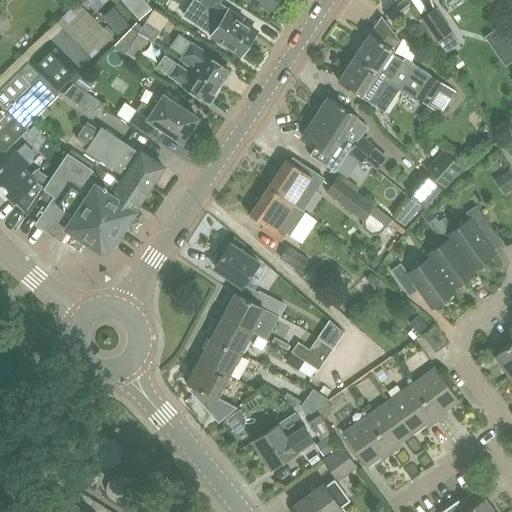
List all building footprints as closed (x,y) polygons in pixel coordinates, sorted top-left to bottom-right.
[(83,0),(95,12),(107,0),(83,0)] [(120,0),(137,19),(149,8),(142,0),(120,0)] [(198,0),(194,0),(184,16),(240,54),(242,51),(245,51),(249,45),(248,42),(255,31),(242,22),(244,19),(229,9),(229,10),(218,3),(219,0),(201,0),(200,1),(198,0)] [(256,0),(270,9),(276,0),(256,0)] [(405,2),(384,17),(401,41),(423,26),(405,2)] [(113,5),(100,15),(116,34),(129,24),(113,5)] [(434,8),(420,17),(436,40),(450,30),(434,8)] [(368,32),(353,55),(377,71),(380,67),(392,75),(402,59),(390,51),(393,48),(392,47),(398,39),(379,16),(368,32)] [(146,21),(139,31),(153,41),(160,31),(146,21)] [(0,154),(27,127),(26,126),(59,92),(58,91),(79,70),(91,58),(62,27),(49,40),(0,91),(0,154)] [(131,28),(114,45),(125,52),(138,32),(131,28)] [(180,35),(171,47),(177,51),(195,63),(192,68),(219,86),(229,70),(190,41),(189,42),(180,35)] [(511,46),(511,47),(499,55),(506,65),(511,60),(511,46)] [(164,55),(157,66),(208,101),(219,86),(192,68),(190,71),(164,55)] [(340,76),(337,80),(361,96),(370,102),(385,80),(387,82),(388,82),(392,75),(380,67),(377,71),(353,55),(346,65),(343,65),(338,72),(340,76)] [(392,75),(388,82),(419,102),(421,98),(442,112),(455,92),(404,57),(402,59),(392,75)] [(76,83),(87,91),(93,83),(81,75),(76,83)] [(72,81),(61,94),(68,98),(92,114),(101,100),(87,91),(77,84),(75,83),(72,81)] [(135,109),(128,120),(152,137),(160,126),(166,130),(182,141),(189,131),(194,130),(197,125),(197,120),(199,117),(164,94),(154,109),(142,100),(135,109)] [(327,95),(313,117),(353,144),(367,157),(375,148),(361,135),(368,127),(357,115),(327,95)] [(426,108),(419,119),(429,126),(436,115),(426,108)] [(313,117),(300,136),(315,146),(309,155),(335,171),(348,152),(361,164),(364,160),(367,157),(353,144),(313,117)] [(101,127),(86,150),(123,174),(118,181),(121,183),(116,189),(118,194),(136,207),(163,166),(140,151),(140,152),(101,127)] [(444,150),(427,170),(446,187),(463,167),(444,150)] [(15,151),(0,164),(0,187),(14,202),(26,215),(44,188),(51,179),(36,169),(30,175),(23,167),(27,163),(15,151)] [(39,217),(35,223),(60,240),(67,228),(100,250),(109,248),(124,225),(133,230),(139,220),(131,215),(136,207),(118,194),(116,189),(121,183),(118,181),(117,183),(69,151),(64,158),(51,179),(44,188),(54,195),(46,207),(42,205),(35,215),(39,217)] [(285,159),(267,187),(268,187),(267,188),(291,204),(303,212),(325,179),(322,177),(302,164),(300,168),(285,159)] [(397,162),(391,170),(407,182),(413,174),(397,162)] [(511,176),(508,171),(493,181),(502,195),(511,187),(511,176)] [(424,172),(406,191),(424,207),(441,188),(424,172)] [(337,175),(325,191),(362,219),(368,212),(373,205),(343,181),(344,181),(337,175)] [(267,187),(249,214),(263,223),(260,228),(280,241),(286,232),(289,234),(303,212),(291,204),(267,188),(268,187),(267,187)] [(373,205),(368,212),(387,226),(388,224),(391,220),(373,205)] [(444,216),(438,220),(472,268),(494,252),(484,238),(494,231),(475,205),(465,212),(469,218),(453,229),(444,216)] [(442,242),(426,253),(429,257),(429,256),(452,288),(474,271),(472,268),(438,220),(435,216),(427,222),(442,242)] [(387,226),(379,235),(386,241),(395,229),(388,224),(387,226)] [(230,242),(213,267),(241,286),(259,261),(230,242)] [(286,246),(278,257),(300,271),(308,259),(286,246)] [(400,262),(390,270),(408,296),(418,289),(431,307),(454,291),(452,288),(429,256),(429,257),(407,272),(400,262)] [(370,273),(365,278),(374,287),(380,281),(370,273)] [(243,285),(238,294),(264,307),(271,311),(279,315),(284,305),(258,291),(257,292),(243,285)] [(346,306),(360,290),(355,285),(340,301),(346,306)] [(234,291),(221,316),(251,332),(264,307),(238,294),(234,291)] [(418,315),(409,324),(419,335),(429,326),(418,315)] [(221,316),(210,338),(239,354),(251,332),(221,316)] [(433,325),(422,334),(435,351),(446,343),(433,325)] [(210,338),(198,360),(228,376),(239,354),(210,338)] [(511,341),(494,354),(509,375),(511,372),(511,341)] [(297,342),(290,352),(303,361),(309,352),(310,351),(297,342)] [(290,352),(285,360),(298,369),(303,361),(290,352)] [(309,352),(303,361),(315,369),(317,371),(323,362),(309,352)] [(198,360),(186,382),(210,394),(206,403),(216,414),(226,404),(219,393),(228,376),(198,360)] [(380,366),(372,372),(380,383),(388,377),(380,366)] [(435,366),(411,383),(437,419),(447,412),(445,409),(458,400),(435,366)] [(411,383),(388,399),(412,433),(424,424),(426,427),(437,419),(411,383)] [(313,388),(301,406),(311,413),(329,400),(313,388)] [(388,399),(365,415),(391,452),(402,444),(400,441),(412,433),(388,399)] [(365,415),(342,432),(366,466),(379,456),(381,459),(391,452),(365,415)] [(320,417),(310,423),(320,439),(315,443),(323,455),(339,444),(331,432),(330,433),(320,417)] [(277,422),(251,440),(270,468),(313,439),(303,425),(286,436),(277,422)] [(341,444),(321,458),(337,480),(357,466),(341,444)] [(323,482),(293,503),(299,511),(336,511),(341,508),(351,502),(341,489),(333,478),(325,484),(323,482)] [(89,511),(64,496),(53,511),(89,511)] [(455,502),(440,511),(495,511),(485,496),(480,499),(462,511),(455,502)]
